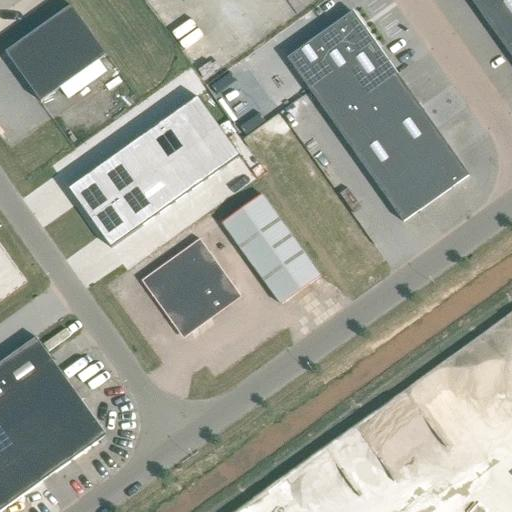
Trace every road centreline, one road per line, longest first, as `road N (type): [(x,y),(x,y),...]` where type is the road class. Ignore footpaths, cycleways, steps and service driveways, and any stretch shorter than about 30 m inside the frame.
road 1 (unclassified): [(511,207),(176,447)]
road 2 (unclassified): [(0,196),(176,447)]
road 3 (unclassified): [(511,141),(412,0)]
